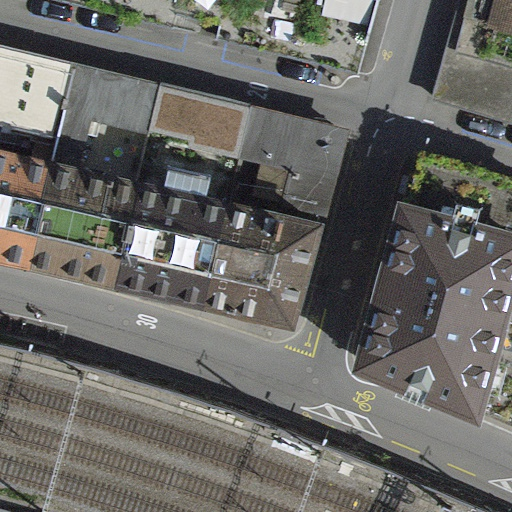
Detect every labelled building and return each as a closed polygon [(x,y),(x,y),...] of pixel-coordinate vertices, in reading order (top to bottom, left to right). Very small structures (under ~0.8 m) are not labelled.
[(220,23),(225,0),(91,0),(90,6),(173,25),(176,13),(220,23)] [(225,0),(220,23),(216,38),(360,72),(377,0),(225,0)] [(511,0),(469,0),(467,9),(511,20),(511,0)] [(445,94),(511,111),(511,20),(467,9),(445,94)] [(66,71),(0,54),(0,142),(46,153),(66,71)] [(160,91),(66,71),(46,153),(63,157),(138,174),(160,91)] [(236,109),(160,91),(138,174),(152,178),(217,193),(236,109)] [(244,199),(329,218),(351,136),(236,109),(217,193),(244,199)] [(46,153),(0,142),(0,252),(21,257),(39,261),(63,157),(46,153)] [(420,183),(511,212),(511,176),(431,151),(426,167),(420,183)] [(138,174),(63,157),(39,261),(59,266),(129,282),(152,178),(138,174)] [(217,193),(152,178),(129,282),(201,298),(220,303),(244,199),(217,193)] [(511,389),(511,212),(420,183),(377,319),(365,357),(508,402),(511,389)] [(329,218),(244,199),(220,303),(240,307),(305,322),(329,218)]
